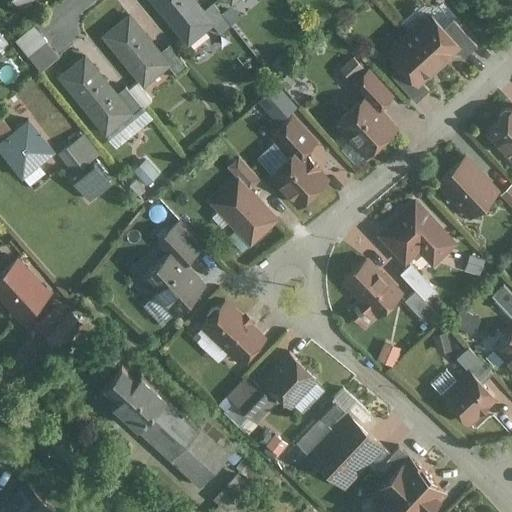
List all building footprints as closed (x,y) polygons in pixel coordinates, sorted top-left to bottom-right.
[(205,8),(197,0),(151,0),(189,42),(213,21),(214,20),(205,8)] [(213,0),(205,8),(214,20),(213,21),(223,31),(233,24),(213,0)] [(428,7),(408,27),(444,62),(458,48),(463,43),(445,25),(428,7)] [(160,51),(128,11),(100,33),(141,84),(168,62),(160,51)] [(454,16),(445,25),(463,43),(458,48),(465,56),(479,41),(454,16)] [(33,23),(15,37),(42,69),(59,55),(33,23)] [(444,62),(408,27),(389,46),(393,49),(425,81),(444,62)] [(160,51),(168,62),(177,72),(188,64),(169,43),(160,51)] [(430,87),(425,81),(393,49),(380,63),(417,100),(430,87)] [(117,92),(83,54),(56,78),(105,134),(132,111),(117,92)] [(352,82),(364,95),(365,94),(378,108),(396,92),(370,66),(352,82)] [(279,123),(299,105),(278,80),(257,98),(279,123)] [(126,86),(117,92),(132,111),(141,103),(126,86)] [(336,122),(367,154),(396,126),(378,108),(365,94),(364,95),(336,122)] [(511,105),(486,130),(511,157),(511,105)] [(270,134),(289,152),(298,144),(304,152),(319,138),(294,111),(270,134)] [(0,137),(0,147),(22,175),(55,148),(28,115),(0,137)] [(103,154),(87,132),(61,150),(77,173),(103,154)] [(289,152),(268,172),(298,205),(328,178),(304,152),(298,144),(289,152)] [(498,189),(464,153),(436,179),(470,215),(498,189)] [(229,164),(236,172),(250,187),(261,177),(239,154),(229,164)] [(149,181),(160,172),(146,157),(136,167),(149,181)] [(236,172),(208,200),(250,243),(278,215),(250,187),(236,172)] [(511,181),(511,182),(502,192),(511,201),(511,181)] [(458,240),(416,195),(380,230),(410,258),(420,247),(435,262),(458,240)] [(168,247),(185,263),(203,245),(179,221),(159,239),(168,247)] [(139,278),(174,311),(204,281),(185,263),(168,247),(139,278)] [(422,250),(412,256),(421,270),(431,264),(422,250)] [(50,289),(17,254),(0,270),(0,292),(21,315),(50,289)] [(400,293),(366,258),(343,280),(360,298),(349,308),(366,327),(400,293)] [(435,287),(411,262),(403,271),(418,287),(427,295),(435,287)] [(511,289),(505,283),(494,293),(511,311),(511,289)] [(439,308),(427,295),(418,287),(407,297),(428,318),(439,308)] [(227,295),(200,324),(240,361),(267,333),(227,295)] [(59,347),(83,322),(68,308),(44,333),(59,347)] [(511,330),(496,346),(511,362),(511,330)] [(394,364),(402,346),(388,339),(379,357),(394,364)] [(469,365),(484,381),(495,371),(469,345),(458,356),(469,365)] [(261,379),(292,406),(320,374),(288,347),(261,379)] [(137,427),(167,396),(141,372),(138,376),(122,364),(93,398),(107,409),(112,403),(137,427)] [(440,392),(469,423),(498,396),(484,381),(469,365),(440,392)] [(349,409),(363,423),(373,413),(345,388),(321,415),(333,425),(349,409)] [(198,426),(167,396),(137,427),(168,457),(198,426)] [(309,450),(345,486),(385,445),(363,423),(349,409),(333,425),(309,450)] [(205,418),(198,426),(168,457),(199,486),(237,446),(205,418)] [(377,469),(388,478),(408,456),(410,453),(401,444),(377,469)] [(429,511),(448,492),(408,456),(388,478),(373,494),(379,500),(372,509),(375,511),(429,511)] [(238,472),(214,498),(221,504),(212,511),(247,511),(249,510),(236,498),(250,483),(238,472)] [(28,483),(0,511),(52,511),(53,509),(54,508),(28,483)]
